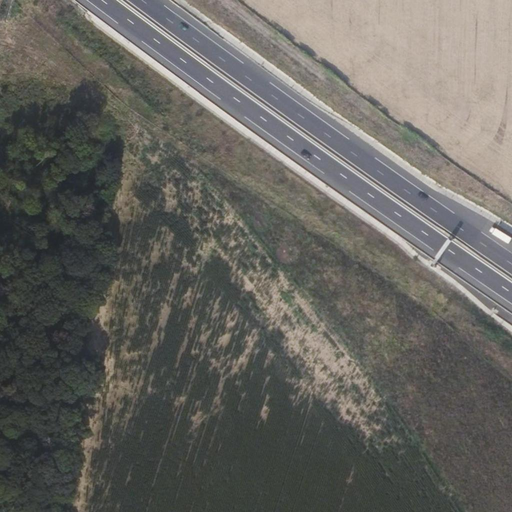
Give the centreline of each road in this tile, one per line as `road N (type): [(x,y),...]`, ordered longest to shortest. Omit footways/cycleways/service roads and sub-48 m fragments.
road 1 (motorway): [(104,0),(511,295)]
road 2 (motorway): [(511,262),(157,0)]
